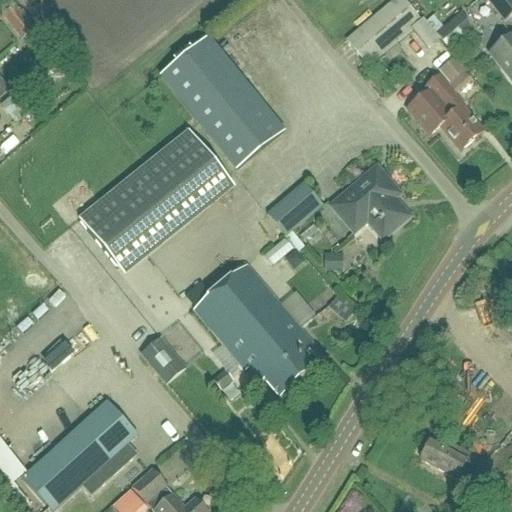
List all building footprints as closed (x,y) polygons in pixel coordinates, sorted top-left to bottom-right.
[(371,69),(385,57),(397,47),(397,46),(412,34),(423,25),(402,0),(397,0),(345,43),(367,69),(369,67),(371,69)] [(483,0),(503,24),(511,17),(511,1),(511,0),(483,0)] [(14,7),(10,10),(2,17),(10,29),(21,44),(31,36),(35,33),(20,15),(14,7)] [(453,22),(435,37),(451,56),(461,48),(459,46),(467,39),(453,22)] [(511,38),(488,57),(511,86),(511,38)] [(278,141),(285,135),(209,41),(162,79),(222,154),(238,173),(254,160),(278,141)] [(460,155),(482,136),(461,112),(463,110),(438,80),(425,91),(428,96),(407,114),(429,140),(440,131),(460,155)] [(20,96),(1,111),(11,122),(29,107),(20,96)] [(74,220),(115,271),(226,184),(185,132),(74,220)] [(382,242),(409,220),(392,200),(397,196),(377,171),(331,209),(354,236),(367,225),(382,242)] [(323,207),(305,186),(268,218),(285,240),(323,207)] [(246,269),(220,291),(301,385),(326,363),(300,332),(246,269)] [(281,402),(301,385),(220,291),(194,314),(246,375),(250,372),(262,386),(265,383),(281,402)] [(303,327),(315,317),(298,295),(285,306),(303,327)] [(139,358),(165,389),(186,371),(159,340),(139,358)] [(220,396),(233,385),(224,374),(211,385),(220,396)] [(106,404),(104,407),(22,479),(23,481),(50,511),(51,511),(80,486),(91,498),(136,458),(125,447),(136,437),(106,404)] [(468,417),(483,432),(496,418),(481,404),(468,417)] [(494,492),(503,476),(450,448),(448,452),(431,443),(426,452),(425,451),(421,459),(422,460),(420,464),(456,483),(461,474),(494,492)] [(203,466),(189,478),(204,494),(217,482),(203,466)] [(165,489),(151,473),(131,491),(149,511),(203,511),(193,501),(183,510),(171,496),(165,489)]
